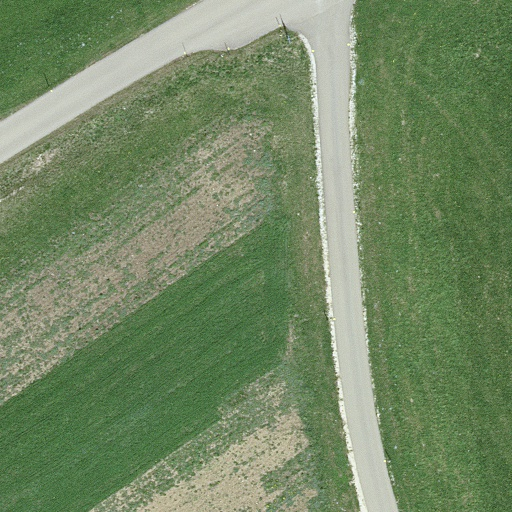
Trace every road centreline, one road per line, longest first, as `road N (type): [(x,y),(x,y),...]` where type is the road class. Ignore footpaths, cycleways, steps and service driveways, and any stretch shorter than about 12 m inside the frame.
road 1 (unclassified): [(379,511),(359,344),(337,0)]
road 2 (unclassified): [(269,0),(0,160)]
